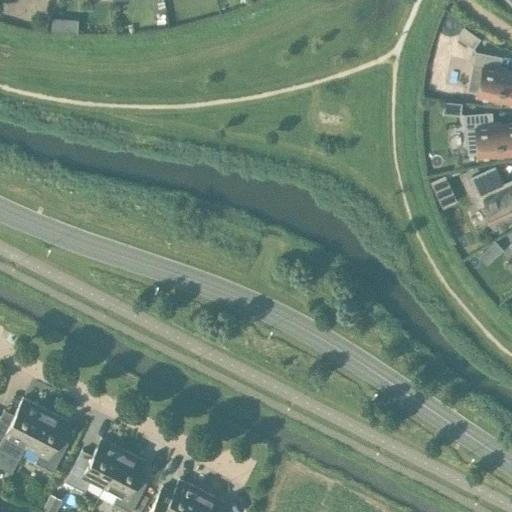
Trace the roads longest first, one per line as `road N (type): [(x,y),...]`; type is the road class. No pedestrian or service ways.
road 1 (secondary): [(511,464),(246,300),(0,209)]
road 2 (residential): [(233,470),(0,351)]
